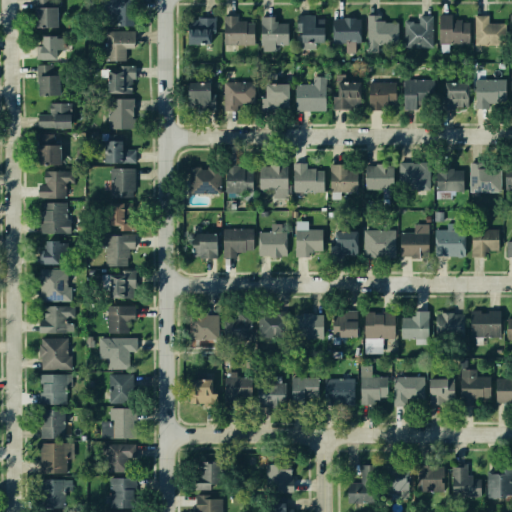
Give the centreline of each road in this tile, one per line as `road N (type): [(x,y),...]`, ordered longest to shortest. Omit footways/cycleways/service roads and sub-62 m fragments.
road 1 (residential): [(15,0),(19,511)]
road 2 (residential): [(170,511),(169,0)]
road 3 (residential): [(169,135),(511,134)]
road 4 (residential): [(170,281),(511,283)]
road 5 (residential): [(170,434),(511,433)]
